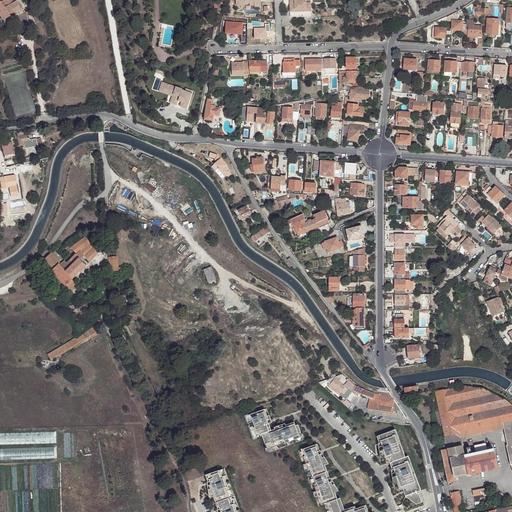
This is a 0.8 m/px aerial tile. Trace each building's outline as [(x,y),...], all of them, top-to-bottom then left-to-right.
[(15,0),(2,0),(0,1),(0,15),(4,23),(11,19),(10,16),(13,14),(14,16),(17,15),(16,12),(21,10),(17,3),(15,0)] [(294,3),(290,3),(290,16),(305,16),(305,14),(310,14),(310,2),(305,2),(304,0),(298,0),(294,0),(294,3)] [(462,30),(463,24),(463,21),(453,20),(453,24),(452,27),(452,29),(462,30)] [(499,22),(488,22),(487,34),(498,35),(499,22)] [(474,25),(469,25),(469,34),(475,34),(475,36),(481,37),(481,26),(474,25)] [(436,37),(437,27),(433,27),(433,38),(442,39),(442,37),(436,37)] [(442,39),(446,39),(447,28),(437,27),(436,37),(442,37),(442,39)] [(322,59),(322,68),(336,68),(336,58),(324,58),(324,59),(322,59)] [(356,64),(356,60),(356,58),(346,58),(346,69),(356,68),(356,64)] [(318,70),(321,70),(322,68),(322,59),(306,59),(306,70),(318,70)] [(418,59),(406,59),(406,61),(405,61),(404,68),(412,69),(412,70),(418,70),(418,59)] [(249,62),(249,71),(260,70),(260,68),(267,68),(267,60),(249,60),(249,62)] [(430,60),(429,71),(440,72),(441,61),(430,60)] [(231,74),(243,74),(243,71),(243,62),(243,61),(231,61),(231,74)] [(458,70),(458,68),(458,62),(446,61),(445,71),(457,72),(458,70)] [(461,68),(461,71),(474,72),(475,63),(461,62),(461,68)] [(495,74),(507,75),(507,65),(496,64),(495,74)] [(295,71),(295,66),(284,67),(284,76),(289,76),(289,72),(295,71)] [(347,71),(347,72),(347,74),(347,82),(357,82),(357,71),(347,71)] [(478,89),(479,89),(478,97),(484,98),(484,95),(488,95),(489,90),(484,89),(485,79),(479,78),(478,89)] [(165,92),(168,84),(162,82),(158,91),(172,96),(173,95),(165,92)] [(182,89),(168,84),(165,92),(173,95),(172,96),(170,103),(176,105),(178,99),(182,100),(180,106),(186,108),(192,91),(185,89),(184,91),(181,90),(182,89)] [(370,86),(362,86),(355,88),(355,90),(351,90),(350,100),(358,101),(359,97),(361,97),(369,98),(370,86)] [(428,95),(425,95),(424,95),(417,94),(417,101),(414,101),(413,110),(425,111),(425,112),(426,113),(428,95)] [(321,97),(314,99),(313,115),(316,116),(325,117),(326,117),(326,104),(316,103),(317,102),(321,102),(321,97)] [(207,99),(203,120),(212,121),(213,114),(214,107),(214,106),(210,105),(211,103),(209,102),(210,99),(207,99)] [(445,103),(444,103),(440,103),(436,103),(434,102),(433,113),(444,114),(444,104),(445,103)] [(331,106),(331,117),(341,118),(342,103),(338,103),(338,104),(332,103),(332,106),(331,106)] [(460,129),(462,103),(453,103),(451,128),(460,129)] [(302,115),(310,115),(311,115),(312,105),(301,104),(300,115),(302,115)] [(348,115),(364,116),(365,108),(359,107),(359,105),(349,104),(348,115)] [(492,106),(483,105),(482,123),(490,123),(492,106)] [(472,106),(470,106),(469,117),(479,118),(480,107),(473,106),(472,106)] [(257,108),(256,118),(256,123),(271,124),(271,121),(271,119),(274,119),(274,113),(268,112),(268,113),(263,113),(263,109),(257,108)] [(293,120),(293,113),(293,108),(283,108),(282,119),(283,119),(292,120),(293,120)] [(411,113),(399,112),(398,121),(400,122),(410,123),(411,113)] [(498,126),(493,125),(492,137),(503,138),(504,126),(498,126)] [(358,141),(359,131),(349,130),(347,140),(358,141)] [(410,145),(411,136),(402,135),(397,134),(397,144),(410,145)] [(27,141),(27,139),(26,135),(18,137),(20,146),(24,145),(23,142),(27,141)] [(1,141),(3,151),(8,149),(8,148),(7,146),(11,144),(10,138),(1,141)] [(33,147),(37,146),(36,139),(29,140),(29,138),(27,139),(27,141),(23,142),(24,145),(24,148),(33,146),(33,147)] [(3,151),(5,157),(12,155),(13,157),(16,156),(13,147),(12,147),(8,148),(8,149),(3,151)] [(218,161),(216,162),(214,164),(225,177),(230,175),(227,166),(218,155),(210,153),(209,157),(214,159),(215,158),(218,161)] [(254,169),(255,172),(255,173),(265,171),(263,157),(252,159),(253,163),(254,169)] [(321,176),(335,177),(335,170),(336,163),(332,162),(332,164),(326,164),(326,163),(322,162),(321,176)] [(349,175),(355,175),(356,165),(345,164),(344,175),(349,175)] [(402,181),(408,181),(408,176),(408,168),(408,167),(400,167),(396,171),(396,178),(402,178),(402,181)] [(426,182),(435,182),(435,171),(425,170),(425,182),(426,182)] [(440,174),(440,177),(440,185),(446,185),(446,182),(450,183),(451,172),(440,170),(440,171),(440,174)] [(468,185),(469,173),(457,172),(456,184),(468,185)] [(17,187),(15,176),(15,175),(0,177),(0,178),(2,189),(9,188),(9,191),(17,190),(17,187)] [(271,190),(280,191),(281,185),(285,185),(286,176),(281,176),(281,177),(275,177),(272,177),(271,190)] [(290,181),(289,190),(301,191),(301,182),(290,181)] [(305,192),(315,193),(316,184),(312,184),(307,183),(307,184),(306,184),(306,190),(305,192)] [(361,190),(362,185),(354,184),(353,189),(353,195),(364,195),(364,190),(361,190)] [(405,186),(395,186),(395,195),(405,195),(405,186)] [(487,195),(492,190),(489,187),(486,191),(483,194),(486,197),(487,195)] [(497,204),(505,196),(495,187),(492,190),(487,195),(494,201),(497,204)] [(318,195),(333,197),(334,190),(327,189),(327,192),(322,192),(322,189),(318,188),(318,195)] [(418,208),(418,198),(406,197),(407,208),(415,208),(417,208),(418,208)] [(471,215),(470,216),(473,219),(480,212),(477,209),(478,207),(467,197),(460,204),(467,211),(471,215)] [(346,203),(336,204),(337,215),(351,213),(350,207),(350,203),(349,203),(349,202),(346,203)] [(237,210),(240,215),(244,213),(249,210),(246,205),(239,209),(237,210)] [(315,219),(326,214),(325,210),(315,214),(316,216),(314,217),(315,219)] [(291,219),(293,225),(301,221),(302,221),(305,220),(303,214),(291,219)] [(301,221),(293,225),(298,235),(329,223),(328,221),(329,220),(326,214),(315,219),(306,223),(305,220),(302,221),(301,221)] [(417,225),(418,228),(423,228),(423,216),(412,216),(412,225),(415,225),(417,225)] [(444,232),(448,236),(451,233),(458,226),(448,216),(444,220),(445,222),(438,229),(443,234),(444,232)] [(488,216),(484,220),(482,217),(476,222),(479,225),(481,223),(487,229),(493,235),(500,228),(488,216)] [(445,222),(444,220),(437,228),(438,229),(445,222)] [(359,236),(363,235),(361,226),(352,229),(348,230),(347,230),(346,230),(349,240),(355,239),(360,238),(359,236)] [(255,242),(265,235),(270,232),(267,227),(252,238),(255,242)] [(461,232),(458,229),(453,234),(456,238),(461,232)] [(404,247),(405,247),(405,242),(405,235),(395,235),(395,247),(396,247),(404,247)] [(80,252),(90,244),(85,236),(71,247),(76,254),(75,254),(66,262),(65,261),(60,266),(65,271),(78,258),(80,260),(84,256),(80,252)] [(325,242),(327,248),(329,253),(341,248),(341,247),(344,246),(341,240),(338,241),(337,237),(325,241),(325,242)] [(470,242),(467,239),(464,237),(458,244),(469,254),(475,247),(470,242)] [(450,243),(446,247),(453,253),(456,249),(450,243)] [(93,248),(90,244),(80,252),(84,256),(93,248)] [(93,248),(84,256),(89,262),(100,251),(96,246),(93,248)] [(365,248),(348,252),(348,254),(354,252),(354,256),(350,256),(350,267),(354,267),(354,273),(365,272),(365,267),(365,248)] [(62,259),(55,250),(52,253),(58,262),(62,259)] [(404,251),(396,251),(395,251),(395,255),(395,260),(404,260),(404,251)] [(58,262),(52,253),(43,260),(51,271),(59,264),(59,265),(59,263),(58,262)] [(288,267),(291,265),(288,261),(284,256),(282,258),(288,267)] [(119,272),(118,269),(117,257),(108,257),(110,273),(119,272)] [(85,266),(80,260),(78,258),(65,271),(64,271),(71,280),(85,266)] [(294,269),(297,267),(291,259),(288,261),(291,265),(294,269)] [(511,260),(509,259),(506,266),(505,266),(502,272),(498,270),(497,273),(501,275),(508,277),(511,278),(511,260)] [(59,264),(51,271),(60,281),(64,286),(65,285),(71,280),(64,271),(65,271),(60,266),(59,265),(59,264)] [(395,279),(405,279),(405,264),(396,264),(395,267),(395,271),(395,279)] [(210,267),(202,270),(207,282),(215,279),(210,267)] [(490,267),(486,277),(493,280),(496,272),(495,272),(496,270),(490,267)] [(329,288),(339,288),(339,278),(330,277),(329,288)] [(486,277),(484,283),(490,285),(493,280),(486,277)] [(77,287),(71,280),(65,285),(71,292),(77,287)] [(395,290),(405,290),(406,280),(395,280),(395,290)] [(54,297),(54,301),(55,303),(66,301),(64,293),(53,295),(54,296),(54,297)] [(363,293),(353,294),(353,302),(353,305),(353,306),(364,306),(364,296),(363,296),(363,293)] [(431,300),(433,297),(433,295),(423,295),(423,305),(422,310),(427,310),(427,305),(428,305),(428,299),(431,300)] [(395,296),(395,311),(402,311),(409,311),(409,309),(410,296),(395,296)] [(498,298),(497,298),(486,303),(493,317),(504,312),(500,305),(498,298)] [(83,299),(77,303),(69,307),(71,310),(86,302),(83,299)] [(88,302),(84,305),(71,312),(74,317),(91,308),(88,302)] [(364,312),(364,308),(357,308),(347,315),(348,317),(349,317),(353,314),(353,313),(364,312)] [(364,328),(364,312),(353,313),(353,314),(353,328),(364,328)] [(395,323),(395,329),(404,329),(404,320),(404,315),(396,315),(396,320),(395,320),(395,323)] [(92,327),(70,341),(48,355),(50,360),(90,335),(95,331),(92,327)] [(409,339),(409,329),(404,329),(395,329),(395,339),(409,339)] [(420,362),(419,346),(407,347),(408,353),(408,359),(409,360),(414,360),(415,363),(420,362)] [(351,392),(352,391),(348,387),(346,389),(341,385),(342,383),(339,381),(340,379),(339,378),(337,377),(325,380),(329,384),(327,387),(341,397),(345,400),(351,392)] [(352,391),(356,386),(353,383),(348,380),(344,384),(352,391)] [(360,388),(356,386),(352,391),(351,392),(355,395),(356,392),(360,388)] [(404,388),(406,395),(418,393),(416,386),(404,388)] [(464,387),(435,391),(440,412),(435,413),(438,425),(442,424),(445,436),(460,433),(502,424),(503,430),(511,466),(511,465),(511,405),(503,399),(482,389),(464,387)] [(374,393),(360,388),(356,392),(371,399),(369,408),(393,413),(393,411),(401,410),(391,394),(376,393),(374,393)] [(346,399),(343,403),(348,407),(351,404),(346,399)] [(262,434),(268,449),(270,449),(273,447),(280,445),(284,444),(286,443),(291,441),(296,439),(301,437),(303,436),(299,424),(296,425),(295,421),(270,430),(268,423),(271,422),(266,408),(249,415),(252,422),(249,423),(251,427),(253,426),(257,436),(259,435),(262,434)] [(461,439),(503,430),(502,424),(460,433),(461,439)] [(260,437),(259,435),(257,436),(253,426),(251,427),(255,438),(260,437)] [(403,489),(406,496),(417,504),(423,502),(419,493),(418,494),(416,491),(421,489),(409,456),(407,457),(397,429),(377,436),(379,443),(381,442),(384,449),(381,451),(382,455),(384,455),(385,457),(387,464),(390,463),(393,470),(394,469),(397,476),(393,477),(394,482),(397,481),(398,484),(399,488),(402,487),(403,489)] [(439,443),(441,450),(462,446),(462,442),(461,439),(460,433),(445,436),(442,436),(438,437),(439,443)] [(441,450),(448,484),(457,482),(456,477),(466,475),(471,474),(472,476),(478,474),(478,473),(498,468),(496,457),(494,449),(487,450),(477,452),(476,452),(475,447),(467,448),(465,441),(462,442),(462,446),(441,450)] [(476,445),(477,452),(487,450),(486,443),(476,445)] [(369,511),(367,504),(346,511),(341,498),(338,499),(336,493),(334,490),(338,489),(335,484),(333,485),(325,465),(324,462),(327,461),(324,457),(322,457),(317,444),(303,449),(323,504),(328,503),(331,511),(369,511)] [(238,511),(235,503),(233,504),(231,497),(229,490),(230,490),(225,475),(223,476),(221,470),(206,475),(208,481),(210,481),(211,484),(209,485),(211,489),(208,489),(209,494),(212,493),(213,496),(216,503),(218,509),(221,508),(222,511),(220,511),(238,511)] [(489,495),(487,489),(473,492),(475,503),(479,502),(480,500),(481,497),(482,496),(484,494),(484,496),(489,495)] [(463,511),(459,492),(450,494),(454,511),(463,511)]
